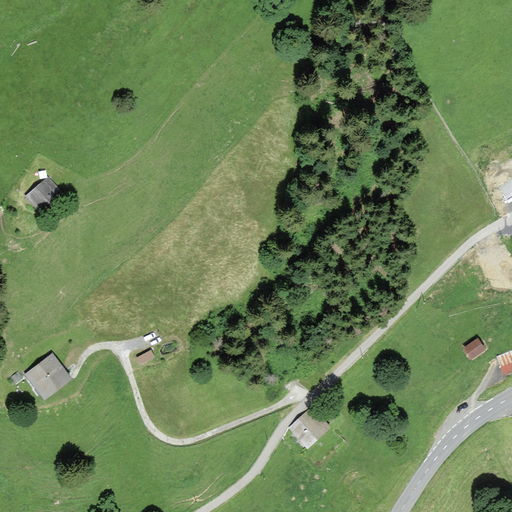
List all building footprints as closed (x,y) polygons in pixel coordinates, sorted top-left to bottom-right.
[(63,196),(48,178),(27,195),(43,213),(63,196)] [(477,340),(465,348),(469,354),(472,359),(484,351),(477,340)] [(137,355),(139,362),(154,358),(152,350),(137,355)] [(511,351),(496,357),(503,376),(511,372),(511,351)] [(70,378),(52,355),(27,375),(45,398),(70,378)] [(332,428),(312,407),(288,429),(308,450),(332,428)]
